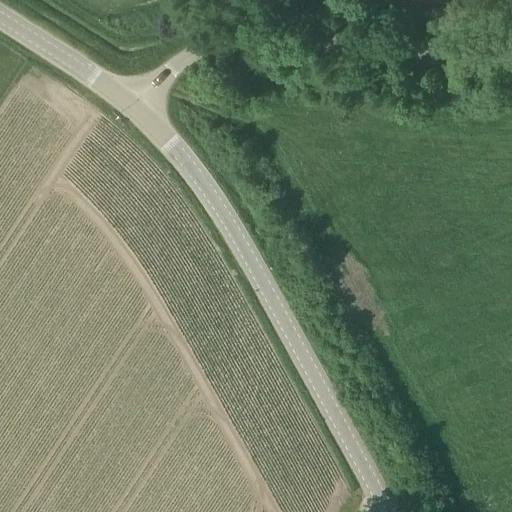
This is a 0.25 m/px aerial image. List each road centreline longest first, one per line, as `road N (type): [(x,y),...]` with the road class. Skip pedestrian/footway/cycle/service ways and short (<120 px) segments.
road 1 (tertiary): [(388,511),(205,189),(137,110)]
road 2 (unclassified): [(137,110),(188,64),(237,44),(511,58)]
road 3 (tertiary): [(137,110),(0,22)]
